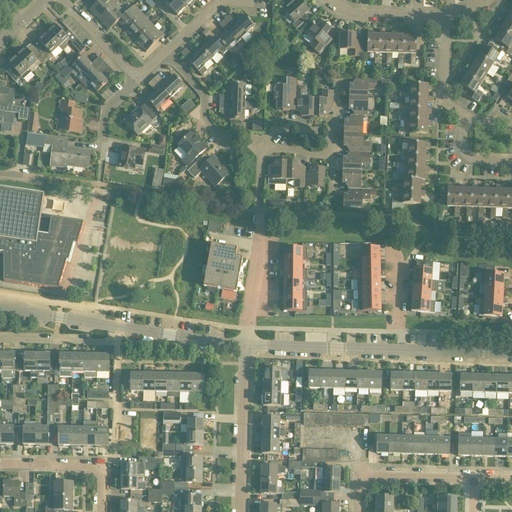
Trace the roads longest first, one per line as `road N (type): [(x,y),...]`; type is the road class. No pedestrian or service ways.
road 1 (residential): [(249,3),(219,1),(137,77),(62,0)]
road 2 (residential): [(246,345),(0,308)]
road 3 (residential): [(246,345),(260,256),(261,149)]
road 4 (residential): [(241,511),(246,345)]
road 5 (residential): [(400,351),(246,345)]
road 6 (residential): [(103,511),(103,479),(92,466),(0,464)]
road 7 (residential): [(445,18),(358,14),(327,0)]
